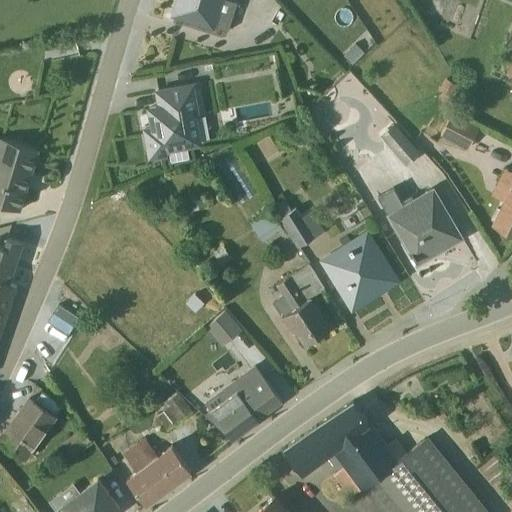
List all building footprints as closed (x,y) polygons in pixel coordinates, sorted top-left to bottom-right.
[(176,0),(172,15),(176,16),(213,28),(214,27),(227,31),(235,3),(224,0),(176,0)] [(511,28),(508,35),(502,50),(507,51),(511,54),(511,57),(506,73),(511,75),(511,28)] [(442,80),(437,91),(438,91),(451,97),(456,86),(442,80)] [(205,113),(199,84),(155,92),(158,107),(147,109),(151,128),(143,130),(148,158),(166,155),(165,152),(201,146),(196,116),(204,114),(205,113)] [(451,113),(438,135),(465,150),(478,127),(451,113)] [(419,153),(393,124),(379,136),(405,166),(419,153)] [(0,205),(17,211),(36,150),(0,139),(0,205)] [(490,223),(511,234),(511,173),(503,169),(490,196),(501,201),(490,223)] [(392,188),(376,197),(386,213),(384,214),(412,260),(437,246),(439,250),(460,238),(430,187),(412,198),(410,195),(399,201),(392,188)] [(284,201),(272,208),(296,247),(323,231),(310,211),(300,217),(294,208),(290,211),(284,201)] [(279,229),(268,211),(248,224),(260,242),(279,229)] [(382,290),(396,281),(364,231),(319,258),(319,259),(349,307),(381,288),(382,290)] [(0,281),(8,284),(21,244),(21,243),(5,238),(2,248),(0,247),(0,281)] [(230,259),(221,245),(212,252),(220,266),(230,259)] [(295,329),(304,343),(328,327),(309,299),(323,291),(306,264),(274,286),(281,296),(271,303),(290,332),(295,329)] [(8,284),(0,281),(0,330),(16,287),(8,284)] [(184,302),(193,312),(202,303),(193,294),(184,302)] [(224,312),(206,326),(213,335),(219,331),(226,340),(238,330),(224,312)] [(230,383),(203,403),(230,438),(257,418),(280,401),(253,366),(230,383)] [(33,402),(28,398),(0,437),(0,441),(25,459),(55,418),(53,416),(60,406),(41,392),(33,402)] [(191,412),(175,392),(163,401),(167,406),(155,417),(166,431),(191,412)] [(487,511),(426,436),(406,452),(394,438),(386,445),(351,401),(319,422),(315,425),(380,511),(487,511)] [(315,425),(282,448),(301,474),(325,457),(336,471),(331,475),(348,498),(362,488),(315,425)] [(72,456),(90,443),(79,429),(66,439),(64,437),(60,441),(72,456)] [(142,439),(122,454),(134,471),(125,478),(144,504),(189,471),(169,445),(155,456),(142,439)] [(506,472),(493,456),(476,470),(489,486),(506,472)] [(112,511),(117,508),(95,478),(60,505),(65,511),(112,511)] [(286,511),(273,496),(253,511),(286,511)]
